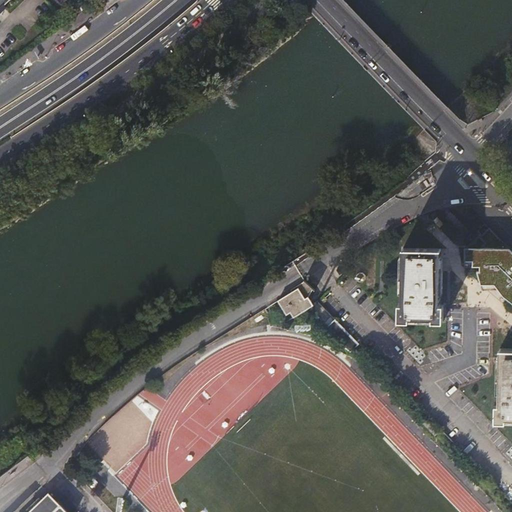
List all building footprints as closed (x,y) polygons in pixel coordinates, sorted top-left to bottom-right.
[(0,0),(0,9),(9,0),(0,0)] [(443,223),(437,217),(433,220),(439,227),(443,223)] [(480,247),(465,247),(465,261),(472,261),(472,266),(480,266),(480,270),(477,271),(481,284),(494,285),(503,296),(511,302),(511,249),(489,227),(480,236),(485,243),(480,247)] [(441,249),(403,249),(402,304),(399,304),(398,321),(408,321),(408,317),(431,318),(431,322),(443,322),(443,306),(443,305),(440,305),(441,260),(441,249)] [(291,313),(311,301),(306,292),(309,286),(301,278),(296,281),(297,283),(276,295),(283,309),(288,307),(291,313)] [(352,351),(357,344),(342,331),(336,338),(352,351)] [(511,348),(500,348),(499,404),(496,404),(495,422),(506,422),(506,418),(511,417),(511,348)] [(18,511),(64,511),(70,507),(48,483),(18,511)]
